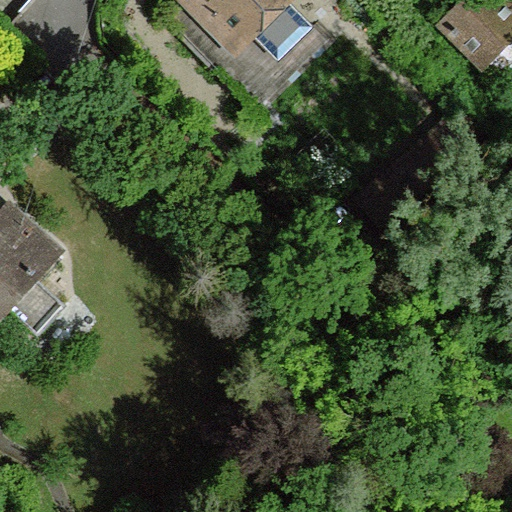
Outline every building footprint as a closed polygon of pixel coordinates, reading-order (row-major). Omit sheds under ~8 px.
[(190,0),(238,47),(283,0),(190,0)] [(511,11),(500,0),(472,0),(446,27),(486,65),(511,39),(511,11)] [(475,146),(453,122),(365,201),(386,223),(475,146)] [(0,311),(5,305),(31,276),(54,251),(11,210),(0,222),(0,311)] [(64,304),(31,276),(5,305),(38,335),(64,304)]
